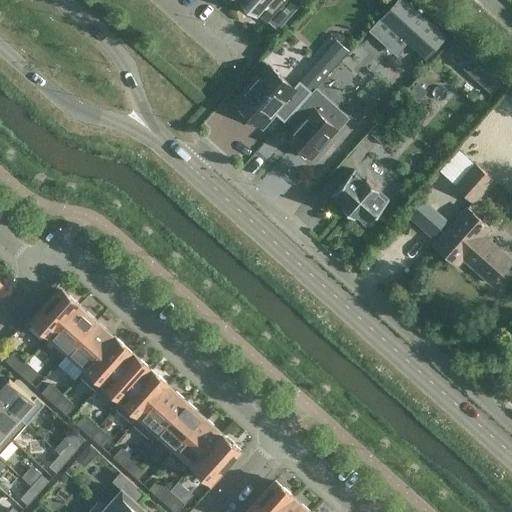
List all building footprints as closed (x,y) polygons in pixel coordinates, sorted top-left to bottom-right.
[(286,0),(240,0),(257,15),(258,13),(267,21),(286,0)] [(405,0),(396,0),(382,17),(426,57),(445,36),(405,0)] [(336,39),(312,66),(325,77),(349,50),(336,39)] [(447,49),(492,92),(502,81),(457,39),(447,49)] [(269,65),(236,103),(261,125),(274,111),(284,120),(311,91),(300,80),(294,87),(269,65)] [(311,158),(347,117),(315,88),(309,95),(290,116),(299,124),(288,137),(300,148),(302,146),(309,152),(307,154),(311,158)] [(441,168),(456,181),(474,159),(459,146),(441,168)] [(473,201),(493,179),(476,163),(456,186),(473,201)] [(355,169),(332,194),(343,204),(342,205),(354,216),(355,215),(366,225),(389,199),(378,189),(379,188),(367,177),(366,179),(355,169)] [(435,235),(450,217),(422,194),(407,211),(435,235)] [(492,283),(511,261),(511,259),(484,234),(490,227),(467,206),(434,244),(457,265),(463,257),(492,283)] [(62,288),(60,287),(39,311),(31,320),(50,336),(79,303),(69,295),(67,297),(60,290),(62,288)] [(80,304),(79,303),(50,336),(68,352),(97,319),(87,311),(85,312),(78,306),(80,304)] [(107,328),(97,319),(68,352),(85,367),(79,375),(115,335),(114,335),(112,337),(105,330),(107,328)] [(125,344),(115,335),(79,375),(97,391),(131,353),(123,346),(125,344)] [(18,371),(27,362),(17,352),(8,362),(18,371)] [(139,361),(131,353),(97,391),(98,392),(104,384),(121,399),(115,406),(115,407),(150,368),(141,359),(139,361)] [(37,371),(27,362),(18,371),(29,380),(37,371)] [(151,368),(150,368),(115,407),(133,423),(168,383),(159,375),(157,377),(149,370),(151,368)] [(9,378),(0,388),(0,398),(20,416),(34,400),(9,378)] [(169,384),(168,383),(133,423),(151,439),(186,399),(176,390),(175,392),(167,386),(169,384)] [(63,393),(52,384),(44,394),(54,403),(63,393)] [(73,403),(63,393),(54,403),(65,412),(73,403)] [(20,416),(0,398),(0,427),(13,439),(27,423),(20,416)] [(196,408),(186,399),(151,439),(152,439),(158,433),(175,448),(204,415),(203,415),(202,417),(194,410),(196,408)] [(214,424),(204,415),(175,448),(193,464),(222,431),(221,431),(220,433),(212,426),(214,424)] [(99,425),(88,416),(79,426),(90,435),(99,425)] [(109,435),(99,425),(90,435),(100,444),(109,435)] [(0,452),(13,439),(0,427),(0,452)] [(232,440),(222,431),(193,464),(211,480),(240,448),(239,447),(238,449),(230,442),(232,440)] [(68,444),(61,453),(67,459),(75,450),(68,444)] [(134,458),(124,448),(115,458),(126,467),(134,458)] [(58,470),(67,459),(61,453),(51,464),(58,470)] [(145,467),(134,458),(126,467),(136,476),(145,467)] [(148,496),(120,471),(112,480),(122,489),(106,506),(99,500),(99,501),(111,511),(149,511),(137,501),(144,494),(147,496),(148,496)] [(40,476),(32,485),(39,491),(47,482),(40,476)] [(279,511),(294,496),(275,479),(245,511),(279,511)] [(161,499),(170,490),(160,480),(151,490),(161,499)] [(29,502),(39,491),(32,485),(23,496),(29,502)] [(183,501),(170,490),(161,499),(175,511),(183,501)] [(294,496),(279,511),(311,511),(312,511),(302,503),(300,505),(293,498),(294,496)] [(111,511),(99,501),(88,511),(111,511)]
